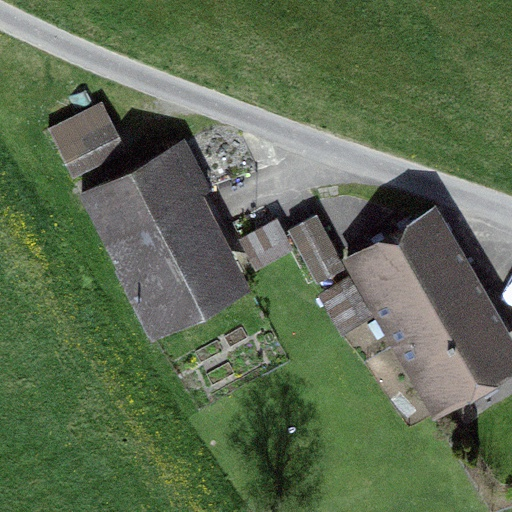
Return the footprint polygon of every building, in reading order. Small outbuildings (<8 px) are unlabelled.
[(104,115),(56,139),(71,169),(119,146),(104,115)] [(176,132),(82,177),(153,323),(247,278),(176,132)] [(316,215),(291,227),(314,275),(339,263),(316,215)] [(275,221),(243,237),(256,262),(288,246),(275,221)] [(500,358),(424,225),(351,267),(427,399),(500,358)]
